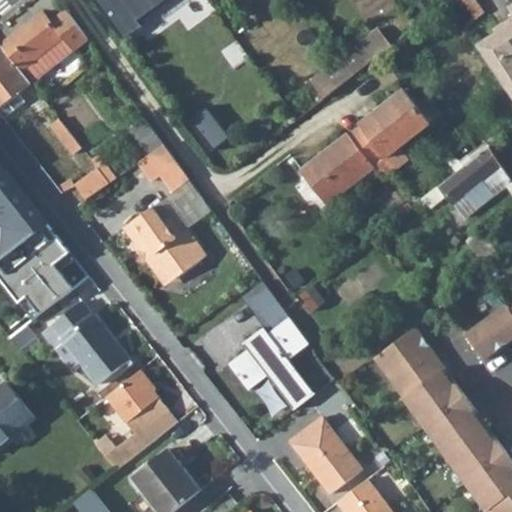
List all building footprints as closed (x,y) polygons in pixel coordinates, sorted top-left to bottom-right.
[(94,0),(123,39),(143,25),(138,19),(164,0),(94,0)] [(464,0),(477,18),(486,11),(478,0),(464,0)] [(511,98),(511,3),(508,6),(511,12),(511,21),(477,44),(511,98)] [(2,44),(22,69),(63,37),(73,49),(89,38),(67,9),(51,20),(44,11),(2,44)] [(351,51),(364,67),(393,45),(380,28),(351,51)] [(63,37),(22,69),(32,82),(73,49),(63,37)] [(0,106),(19,92),(32,82),(22,69),(2,44),(0,41),(0,106)] [(312,82),(325,98),(334,90),(364,67),(351,51),(312,82)] [(362,125),(396,169),(409,159),(400,147),(431,123),(405,89),(360,123),(362,125)] [(0,106),(0,113),(3,117),(26,100),(19,92),(0,106)] [(191,120),(200,133),(218,120),(209,107),(191,120)] [(51,124),(74,153),(82,146),(60,117),(51,124)] [(132,128),(150,153),(165,143),(146,118),(132,128)] [(301,169),(328,203),(374,167),(383,179),(396,169),(362,125),(349,135),(348,133),(301,169)] [(150,153),(139,161),(153,180),(161,174),(173,191),(175,194),(192,182),(165,143),(150,153)] [(447,194),(466,218),(507,184),(511,180),(511,179),(490,146),(439,185),(447,194)] [(99,167),(110,182),(118,176),(99,153),(92,158),(99,167)] [(75,183),(87,198),(110,182),(99,167),(75,183)] [(0,288),(29,324),(89,276),(0,169),(0,288)] [(173,191),(154,205),(165,220),(172,215),(184,231),(189,228),(213,210),(192,182),(175,194),(173,191)] [(422,199),(433,205),(447,194),(439,185),(422,199)] [(149,258),(160,275),(176,278),(202,259),(203,249),(189,228),(184,231),(172,215),(165,220),(154,205),(126,226),(137,241),(135,243),(147,260),(149,258)] [(467,239),(482,260),(496,250),(480,229),(467,239)] [(451,241),(456,246),(460,241),(455,236),(451,241)] [(301,294),(313,311),(326,302),(313,284),(301,294)] [(246,302),(280,348),(302,332),(283,307),(268,287),(246,302)] [(45,330),(75,369),(83,363),(99,384),(131,358),(118,341),(116,342),(83,300),(45,330)] [(485,359),(511,339),(511,312),(511,311),(511,310),(508,305),(507,305),(467,334),(485,359)] [(27,325),(10,339),(19,350),(36,337),(27,325)] [(375,356),(404,397),(444,366),(415,326),(375,356)] [(404,397),(424,425),(465,395),(456,382),(453,384),(450,380),(453,378),(444,366),(404,397)] [(138,370),(107,396),(137,434),(169,408),(138,370)] [(0,445),(36,416),(8,381),(0,387),(0,445)] [(424,425),(445,454),(486,423),(477,411),(474,413),(471,409),(474,407),(465,395),(424,425)] [(309,464),(331,493),(363,469),(322,416),(291,440),(305,459),(307,457),(311,463),(309,464)] [(445,454),(467,483),(506,451),(497,439),(494,441),(491,437),(494,435),(486,423),(445,454)] [(111,439),(100,448),(117,469),(137,453),(130,445),(121,451),(111,439)] [(133,476),(161,511),(172,511),(202,489),(169,447),(133,476)] [(467,483),(487,511),(511,491),(511,465),(511,466),(511,465),(511,459),(506,451),(467,483)] [(394,511),(368,477),(337,501),(346,511),(394,511)] [(110,511),(95,492),(92,488),(73,503),(80,511),(110,511)] [(511,511),(511,491),(487,511),(511,511)]
